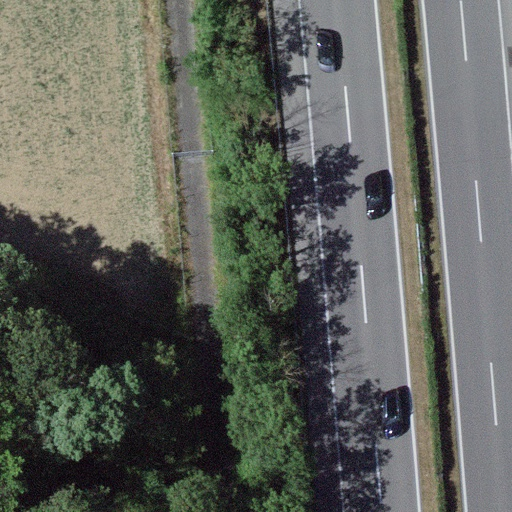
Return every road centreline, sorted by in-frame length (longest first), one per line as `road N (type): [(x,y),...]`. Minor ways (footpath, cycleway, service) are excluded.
road 1 (motorway): [(337,0),(382,511)]
road 2 (motorway): [(503,511),(460,0)]
